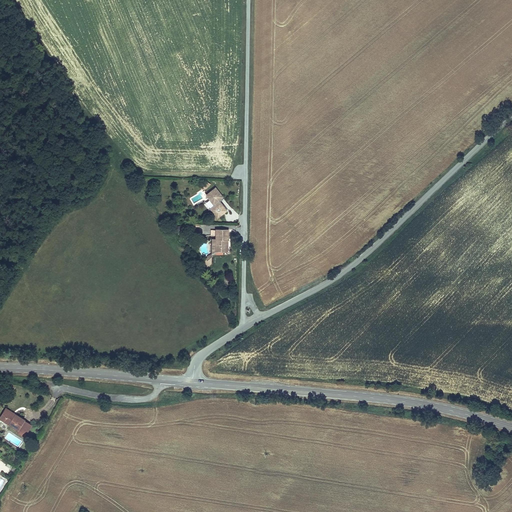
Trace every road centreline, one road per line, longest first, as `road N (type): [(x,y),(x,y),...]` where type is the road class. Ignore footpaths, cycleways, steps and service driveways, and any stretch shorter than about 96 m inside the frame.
road 1 (unclassified): [(511,114),(356,262),(243,327)]
road 2 (unclassified): [(249,0),(243,327)]
road 3 (tertiary): [(511,427),(396,400),(192,382)]
road 4 (tertiary): [(192,382),(0,367)]
